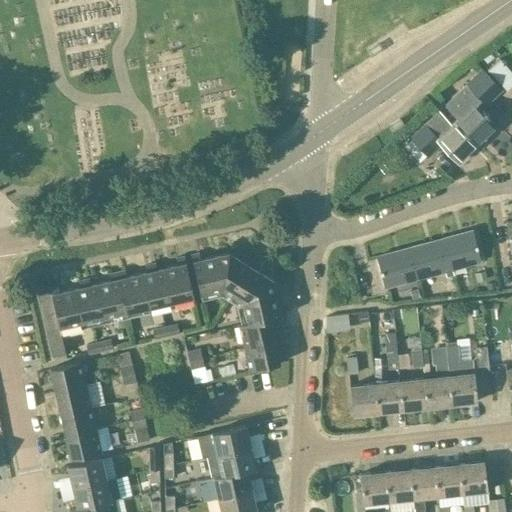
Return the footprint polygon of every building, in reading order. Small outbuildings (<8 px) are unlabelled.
[(486,65),(503,87),(511,80),(511,74),(498,56),(486,65)] [(465,84),(467,86),(448,104),(460,117),(455,122),(477,145),(498,126),(477,103),(481,99),(487,105),(503,90),(482,68),(465,84)] [(460,161),(477,145),(455,122),(451,126),(439,112),(412,137),(429,156),(443,143),(460,161)] [(104,185),(83,190),(86,206),(108,201),(104,185)] [(474,231),(442,239),(450,270),(453,270),(482,262),(474,231)] [(425,243),(409,248),(417,279),(445,272),(446,277),(454,275),(453,270),(450,270),(442,239),(425,243)] [(409,248),(377,256),(385,287),(417,279),(409,248)] [(193,255),(194,261),(203,301),(222,297),(230,301),(251,267),(229,253),(202,259),(201,253),(193,255)] [(149,272),(129,276),(128,270),(120,272),(130,318),(196,303),(186,257),(177,259),(179,265),(159,269),(158,264),(147,266),(149,272)] [(269,319),(282,316),(287,315),(285,307),(280,309),(274,280),(251,267),(230,301),(238,306),(242,325),(240,325),(241,326),(269,319)] [(82,287),(62,292),(61,285),(53,287),(63,333),(130,318),(120,272),(112,274),(114,280),(93,284),(92,279),(81,281),(82,287)] [(67,353),(63,333),(53,287),(38,291),(53,356),(67,353)] [(347,313),(323,314),(323,329),(347,328),(347,313)] [(241,326),(246,348),(275,342),(269,319),(241,326)] [(177,324),(165,326),(167,337),(179,334),(177,324)] [(155,340),(167,337),(165,326),(152,329),(155,340)] [(388,370),(399,369),(395,332),(384,333),(388,370)] [(110,339),(98,342),(100,352),(113,349),(110,339)] [(88,355),(100,352),(98,342),(86,345),(88,355)] [(280,364),(275,342),(246,348),(251,371),(280,364)] [(458,361),(460,375),(449,376),(452,404),(478,401),(475,374),(474,374),(471,344),(460,345),(462,361),(458,361)] [(475,346),(477,371),(489,370),(487,345),(475,346)] [(187,352),(189,361),(202,358),(200,348),(187,352)] [(437,378),(425,379),(428,407),(452,404),(449,376),(446,348),(430,349),(432,364),(435,364),(437,378)] [(421,350),(411,350),(412,367),(422,366),(421,350)] [(348,374),(358,373),(356,356),(346,358),(348,374)] [(204,367),(202,358),(189,361),(191,370),(204,367)] [(51,369),(56,391),(87,384),(82,361),(51,369)] [(119,367),(121,376),(134,373),(132,364),(119,367)] [(233,365),(220,367),(222,377),(235,374),(233,365)] [(137,383),(134,373),(121,376),(123,386),(137,383)] [(425,379),(400,382),(403,409),(428,407),(425,379)] [(400,382),(375,384),(378,412),(403,409),(400,382)] [(56,391),(62,413),(93,406),(87,384),(56,391)] [(375,384),(350,387),(353,415),(378,412),(375,384)] [(62,413),(67,436),(98,429),(93,406),(62,413)] [(129,411),(131,421),(145,418),(142,409),(129,411)] [(203,458),(217,454),(217,455),(251,447),(246,426),(198,437),(203,458)] [(150,440),(147,427),(134,430),(137,443),(150,440)] [(103,451),(98,429),(67,436),(72,458),(103,451)] [(164,444),(164,465),(173,465),(173,451),(172,452),(171,442),(164,444)] [(148,447),(149,470),(150,470),(159,470),(159,469),(160,469),(159,445),(148,447)] [(217,455),(222,475),(222,476),(248,470),(248,471),(256,469),(251,447),(217,455)] [(68,466),(73,488),(107,480),(102,458),(68,466)] [(475,511),(474,503),(473,491),(488,490),(485,462),(459,465),(462,493),(463,506),(464,511),(475,511)] [(173,477),(173,465),(164,465),(164,477),(173,477)] [(462,493),(459,465),(434,468),(437,495),(462,493)] [(424,511),(423,497),(437,495),(434,468),(408,470),(413,510),(412,511),(424,511)] [(159,482),(159,470),(150,470),(149,470),(149,482),(159,482)] [(214,477),(219,499),(252,491),(248,471),(248,470),(222,476),(222,475),(214,477)] [(399,511),(400,511),(413,510),(408,470),(386,473),(389,500),(390,511),(388,511),(399,511)] [(363,503),(389,500),(386,473),(360,475),(363,503)] [(73,488),(78,508),(78,509),(104,503),(104,504),(112,502),(107,480),(73,488)] [(256,511),(252,491),(219,499),(221,511),(256,511)] [(165,496),(166,509),(175,509),(174,496),(165,496)] [(487,501),(488,511),(505,511),(504,498),(487,500),(487,501)] [(152,501),(151,511),(160,511),(160,501),(152,501)] [(70,510),(70,511),(105,511),(104,504),(104,503),(78,509),(78,508),(70,510)]
